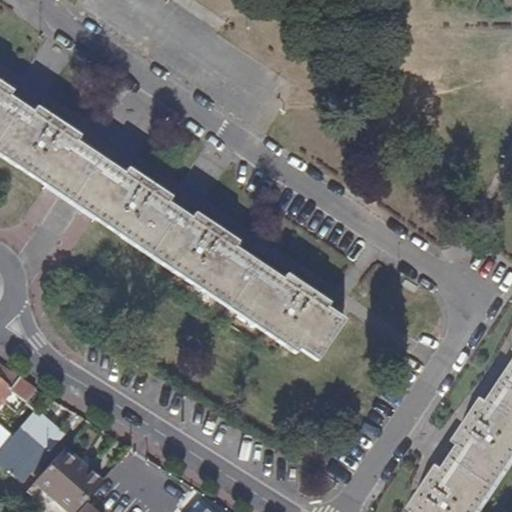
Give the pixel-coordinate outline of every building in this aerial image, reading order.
[(141,33),(162,47),(180,20),(158,6),(141,33)] [(0,83),(0,91),(8,96),(11,91),(0,83)] [(0,155),(127,240),(295,353),(298,349),(316,361),(343,320),(325,307),(324,308),(313,300),(294,288),(282,280),(233,247),(221,239),(203,227),(191,219),(166,203),(154,194),(136,182),(123,174),(75,141),(63,133),(44,121),(33,113),(8,96),(0,91),(0,155)] [(36,108),(33,113),(44,121),(48,115),(36,108)] [(67,128),(63,133),(75,141),(79,136),(67,128)] [(127,168),(123,174),(136,182),(140,176),(127,168)] [(170,197),(158,189),(154,194),(166,203),(170,197)] [(195,213),(191,219),(203,227),(206,221),(195,213)] [(225,233),(221,239),(233,247),(237,242),(225,233)] [(298,282),(286,274),(282,280),(294,288),(298,282)] [(316,295),(313,300),(324,308),(325,307),(328,303),(316,295)] [(156,307),(145,321),(168,338),(179,324),(156,307)] [(0,449),(11,437),(0,427),(0,403),(9,393),(25,404),(36,388),(0,364),(0,449)] [(511,367),(488,403),(481,414),(468,433),(461,444),(444,469),(436,481),(424,499),(415,511),(413,511),(479,511),(511,463),(511,367)] [(488,403),(483,399),(475,410),(481,414),(488,403)] [(32,412),(11,437),(0,449),(0,460),(14,472),(27,458),(35,465),(61,436),(32,412)] [(468,433),(463,429),(455,441),(461,444),(468,433)] [(100,481),(63,448),(32,484),(63,511),(73,511),(94,489),(100,481)] [(444,469),(438,466),(430,478),(436,481),(444,469)] [(424,499),(418,496),(410,508),(415,511),(424,499)]
